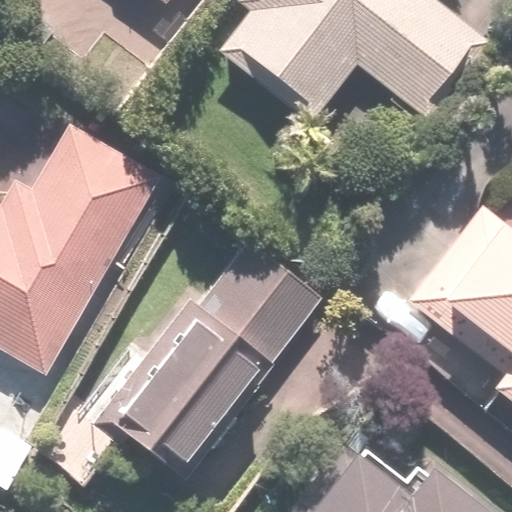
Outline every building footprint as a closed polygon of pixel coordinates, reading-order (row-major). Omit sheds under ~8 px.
[(140,0),(153,10),(161,0),(140,0)] [(231,18),(205,50),(298,125),(341,72),(412,129),(486,37),(439,0),(226,0),(220,9),(231,18)] [(0,440),(11,446),(145,189),(54,141),(22,203),(0,191),(0,440)] [(511,235),(472,206),(399,305),(496,377),(484,392),(511,413),(511,235)] [(135,447),(169,476),(314,305),(242,244),(87,427),(125,459),(135,447)] [(295,492),(279,511),(485,511),(486,511),(419,460),(390,497),(339,457),(306,500),(295,492)]
